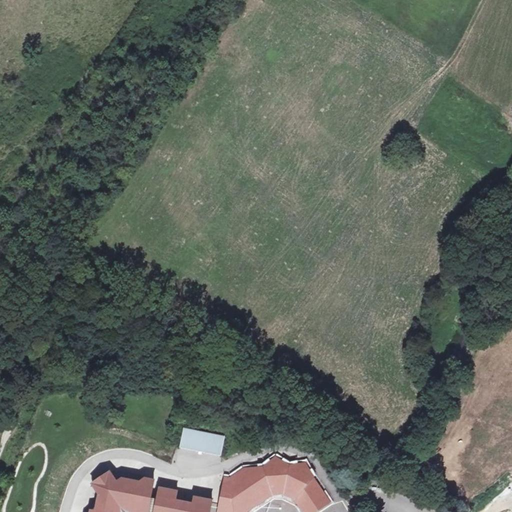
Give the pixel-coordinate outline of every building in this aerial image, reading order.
[(224,438),(184,430),(180,448),(221,456),(224,438)] [(327,499),(313,478),(305,464),(290,466),(276,458),(263,468),(245,470),(230,479),(224,478),(222,492),(223,492),(222,495),(221,495),(217,511),(246,511),(251,509),(247,504),(254,499),(255,500),(271,490),(285,489),(298,495),(295,499),(303,511),(316,511),(319,511),(316,506),(324,500),(327,499)] [(147,511),(154,481),(145,479),(140,483),(135,482),(134,486),(117,483),(110,473),(93,485),(99,495),(95,511),(91,511),(147,511)] [(177,492),(180,477),(162,474),(159,488),(177,492)] [(210,511),(212,501),(194,498),(193,504),(176,501),(177,492),(159,488),(154,511),(210,511)] [(251,509),(272,495),(284,494),(295,499),(298,495),(285,489),(271,490),(255,500),(254,499),(247,504),(251,509)] [(319,511),(330,503),(327,499),(324,500),(316,506),(319,511)]
